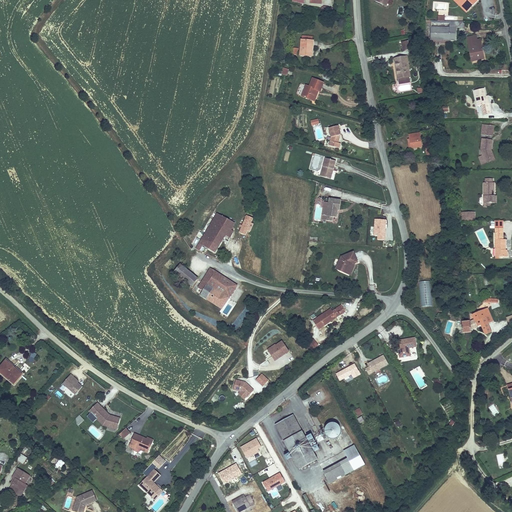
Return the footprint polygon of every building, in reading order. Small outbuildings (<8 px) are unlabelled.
[(465,9),(471,3),(468,0),(463,0),(461,2),(458,0),(456,0),(465,9)] [(444,18),(431,18),(430,24),(430,28),(427,28),(427,32),(431,32),(430,37),(457,38),(457,31),(451,31),(450,24),(457,24),(463,24),(463,18),(444,18)] [(301,57),(312,57),(312,50),(315,50),(315,42),(314,42),(314,36),(303,35),(301,57)] [(467,44),(471,64),(475,64),(477,70),(484,68),(481,47),(479,47),(478,42),(467,44)] [(403,53),(409,51),(409,45),(408,44),(401,45),(403,53)] [(412,79),(409,60),(395,63),(399,86),(413,84),(412,79)] [(301,96),(311,100),(315,90),(317,90),(319,91),(322,83),(312,79),(309,87),(305,86),(301,96)] [(476,103),(477,109),(485,108),(484,101),(483,101),(481,94),(480,86),(470,88),(472,102),(476,103)] [(330,135),(328,142),(336,145),(338,140),(338,136),(337,132),(339,131),(338,122),(329,124),(331,131),(330,135)] [(488,134),(488,124),(477,123),(476,134),(488,134)] [(409,145),(412,145),(419,144),(421,143),(420,130),(411,130),(412,135),(408,136),(409,145)] [(477,149),(479,154),(480,158),(488,155),(486,147),(488,147),(488,138),(477,137),(477,149)] [(480,158),(479,154),(476,155),(478,163),(491,158),(490,154),(488,155),(480,158)] [(320,173),(328,176),(332,166),(334,167),(337,159),(326,156),(320,173)] [(481,181),(481,202),(489,202),(492,202),(492,192),(489,192),(489,189),(492,189),(492,180),(490,180),(490,176),(483,176),(483,180),(481,181)] [(337,216),(338,210),(338,209),(340,210),(341,199),(329,198),(328,202),(324,202),(322,219),(332,221),(333,216),(337,216)] [(460,210),(460,218),(473,218),(473,210),(460,210)] [(232,223),(217,214),(213,220),(228,229),(232,223)] [(504,231),(504,219),(494,219),(494,231),(504,231)] [(213,220),(195,251),(198,253),(202,246),(215,254),(225,236),(230,239),(234,233),(228,229),(213,220)] [(251,225),(250,226),(245,223),(242,228),(248,232),(250,229),(251,230),(253,227),(251,225)] [(194,244),(197,246),(203,233),(199,231),(194,244)] [(504,247),(504,237),(494,237),(494,254),(507,254),(507,247),(504,247)] [(336,269),(346,275),(350,266),(352,266),(358,263),(354,254),(342,258),(336,269)] [(174,271),(191,286),(198,278),(181,264),(174,271)] [(350,266),(346,275),(349,276),(354,268),(352,266),(350,266)] [(204,287),(199,293),(221,308),(235,287),(209,269),(199,283),(204,287)] [(330,320),(332,321),(346,312),(341,305),(332,311),(331,309),(312,322),(318,331),(324,326),(322,325),(330,320)] [(470,316),(463,316),(459,316),(459,327),(464,327),(470,327),(471,325),(480,321),(484,330),(491,327),(488,320),(492,318),(491,314),(487,306),(476,311),(477,313),(470,316)] [(311,350),(318,344),(315,340),(308,346),(311,350)] [(415,341),(397,344),(400,360),(411,359),(409,351),(417,349),(415,341)] [(283,343),(269,351),(276,361),(290,353),(283,343)] [(384,358),(368,366),(370,370),(373,375),(388,367),(384,358)] [(0,367),(15,382),(24,372),(9,359),(0,367)] [(355,366),(336,376),(340,383),(352,377),(354,381),(361,377),(355,366)] [(78,393),(84,385),(80,382),(81,380),(72,372),(64,382),(78,393)] [(269,381),(262,374),(256,380),(263,387),(269,381)] [(246,382),(236,379),(234,391),(240,392),(238,394),(245,401),(255,391),(246,382)] [(118,421),(120,421),(121,415),(110,412),(98,401),(90,409),(104,422),(108,424),(109,421),(117,423),(118,421)] [(494,404),(489,406),(494,415),(498,413),(494,404)] [(358,416),(363,413),(359,407),(354,410),(358,416)] [(297,468),(315,459),(291,414),(273,423),(297,468)] [(79,425),(84,420),(79,415),(74,420),(79,425)] [(331,437),(336,437),(339,435),(341,431),(341,426),(338,423),(334,421),(329,422),(327,425),(325,428),(326,432),(328,435),(331,437)] [(130,430),(126,426),(119,431),(123,436),(130,430)] [(135,443),(141,446),(147,450),(154,438),(148,434),(147,436),(135,430),(129,442),(135,445),(135,443)] [(262,447),(256,437),(240,446),(248,458),(260,452),(259,448),(262,447)] [(21,453),(17,460),(23,464),(27,457),(21,453)] [(64,467),(70,460),(62,454),(57,460),(64,467)] [(166,460),(159,454),(155,458),(162,464),(166,460)] [(159,467),(162,464),(155,458),(153,461),(159,467)] [(328,482),(352,470),(347,461),(324,474),(328,482)] [(26,484),(29,485),(32,480),(29,478),(33,470),(21,463),(17,471),(20,473),(17,478),(14,484),(23,489),(26,484)] [(153,496),(161,487),(155,480),(161,474),(154,468),(139,484),(153,496)] [(286,482),(279,472),(262,481),(267,492),(286,482)] [(52,482),(57,477),(53,473),(48,477),(52,482)] [(23,497),(29,485),(26,484),(23,489),(20,495),(23,497)] [(93,488),(77,495),(80,500),(76,501),(73,508),(79,510),(79,506),(85,508),(86,503),(97,498),(93,488)] [(231,499),(237,511),(253,502),(248,493),(244,496),(242,493),(231,499)]
